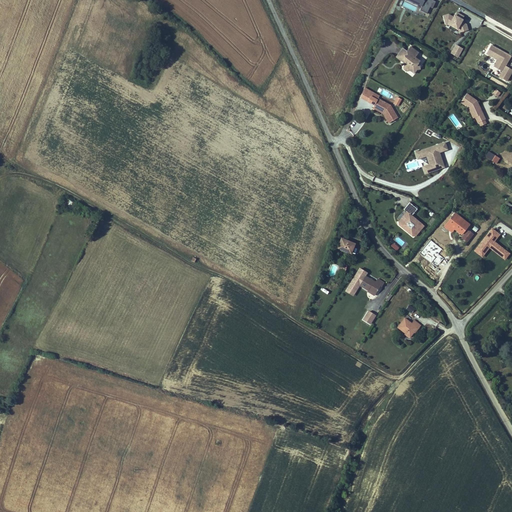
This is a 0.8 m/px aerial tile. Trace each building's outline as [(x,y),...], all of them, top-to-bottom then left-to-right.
[(433,9),(436,2),(431,0),(404,0),(421,8),(420,11),(427,14),(430,7),(433,9)] [(458,31),(458,30),(459,33),(468,30),(467,24),(463,22),(463,20),(464,16),(456,12),(455,15),(454,15),(453,17),(448,14),(442,16),(445,26),(447,25),(448,25),(448,26),(458,31)] [(458,58),(463,49),(455,45),(450,54),(458,58)] [(511,73),(511,69),(506,66),(511,56),(491,45),(486,55),(497,61),(493,67),(502,71),(498,77),(507,82),(511,73)] [(403,70),(406,72),(410,71),(414,74),(416,71),(416,67),(419,63),(420,62),(415,58),(418,53),(410,47),(406,52),(402,49),(396,58),(399,60),(402,59),(407,62),(405,64),(403,67),(403,70)] [(380,96),(365,88),(359,98),(374,106),(374,105),(379,107),(377,111),(382,113),(388,124),(398,118),(391,105),(378,99),(380,96)] [(492,93),(498,97),(501,93),(495,89),(492,93)] [(487,124),(485,120),(486,120),(477,101),(467,94),(460,103),(468,108),(476,125),(478,123),(480,127),(487,124)] [(402,100),(397,97),(393,104),(398,106),(402,100)] [(422,167),(425,175),(445,168),(440,153),(448,150),(445,142),(415,153),(417,160),(426,157),(429,165),(422,167)] [(496,164),(500,159),(492,154),(489,160),(496,164)] [(63,204),(71,207),(73,202),(65,199),(63,204)] [(409,203),(404,210),(407,213),(403,217),(403,219),(401,219),(398,223),(399,225),(405,230),(406,229),(407,231),(406,231),(413,237),(415,237),(424,226),(412,216),(417,209),(409,203)] [(462,235),(470,225),(457,215),(454,219),(452,218),(446,225),(451,229),(454,226),(456,228),(455,230),(462,235)] [(452,233),(455,230),(456,228),(454,226),(451,229),(446,225),(444,227),(452,233)] [(510,254),(495,242),(500,236),(491,229),(474,251),(482,258),(489,249),(505,261),(510,254)] [(473,235),(468,231),(462,239),(467,243),(473,235)] [(398,237),(395,241),(402,247),(405,243),(398,237)] [(351,255),(355,245),(341,239),(336,249),(351,255)] [(360,286),(366,276),(367,274),(359,269),(345,292),(353,297),(360,286)] [(377,279),(375,282),(366,276),(360,286),(367,291),(368,289),(376,294),(381,286),(382,286),(384,283),(377,279)] [(370,325),(376,316),(368,312),(363,320),(370,325)] [(414,333),(414,334),(421,325),(415,320),(412,324),(405,318),(397,328),(404,334),(404,335),(408,338),(409,337),(410,338),(414,333)]
